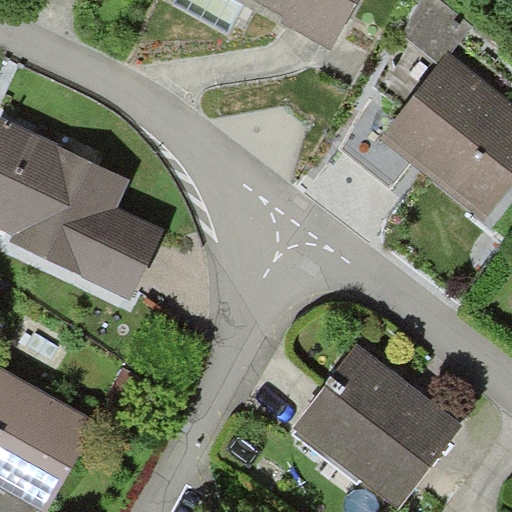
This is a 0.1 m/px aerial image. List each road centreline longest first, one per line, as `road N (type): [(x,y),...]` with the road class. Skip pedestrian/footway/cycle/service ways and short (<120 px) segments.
road 1 (residential): [(291,215),(150,106),(0,34)]
road 2 (residential): [(150,511),(291,215)]
road 3 (residential): [(511,384),(291,215)]
